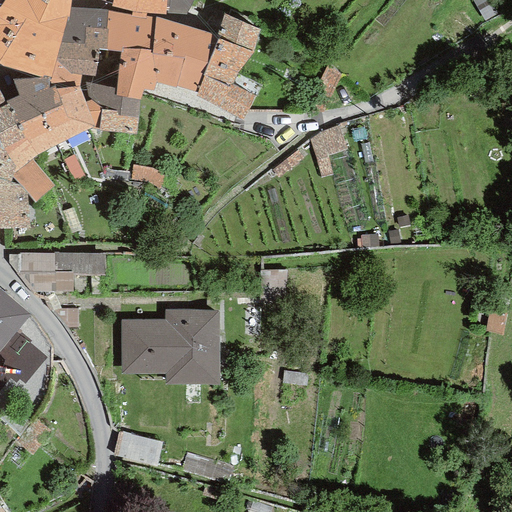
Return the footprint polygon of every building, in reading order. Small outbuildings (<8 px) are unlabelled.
[(0,0),(0,64),(36,76),(39,77),(48,78),(51,78),(51,75),(60,44),(68,16),(38,23),(25,0),(0,0)] [(25,0),(38,23),(68,16),(69,7),(70,0),(25,0)] [(112,0),(110,7),(132,12),(166,15),(165,0),(112,0)] [(165,0),(166,15),(186,15),(193,0),(165,0)] [(107,10),(69,7),(68,16),(60,44),(83,44),(83,48),(98,49),(106,51),(107,30),(105,30),(107,10)] [(107,10),(105,30),(107,30),(106,51),(120,53),(120,49),(152,50),(156,18),(130,15),(107,10)] [(223,15),(215,35),(218,37),(252,50),(260,29),(223,15)] [(215,35),(156,16),(156,18),(152,50),(152,54),(184,59),(176,86),(197,92),(204,75),(202,75),(217,39),(218,37),(215,35)] [(252,53),(217,39),(202,75),(204,75),(197,92),(195,97),(241,120),(255,96),(231,84),(235,74),(252,53)] [(51,78),(48,78),(48,88),(54,85),(56,89),(78,86),(80,79),(80,75),(94,77),(98,49),(83,48),(83,44),(60,44),(51,75),(51,78)] [(152,50),(120,49),(120,53),(115,85),(115,89),(115,96),(140,100),(142,90),(142,88),(153,91),(155,84),(175,88),(176,86),(184,59),(152,54),(152,50)] [(39,77),(12,79),(18,94),(4,101),(5,103),(37,155),(75,136),(56,89),(54,85),(48,88),(48,78),(39,77)] [(115,89),(86,83),(87,98),(91,100),(100,107),(98,130),(136,134),(140,100),(115,96),(115,89)] [(78,86),(56,89),(75,136),(90,127),(98,130),(100,107),(91,100),(85,102),(78,86)] [(37,155),(5,103),(0,106),(0,185),(10,185),(12,176),(31,160),(37,155)] [(72,155),(62,161),(75,181),(84,175),(72,155)] [(12,176),(19,185),(28,195),(33,203),(54,186),(31,160),(12,176)] [(152,169),(131,165),(130,181),(146,181),(158,188),(166,177),(152,169)] [(10,185),(0,185),(0,228),(28,228),(28,195),(19,185),(10,185)] [(0,351),(30,315),(0,290),(0,351)] [(122,321),(121,373),(166,373),(166,383),(217,383),(218,310),(165,310),(165,321),(122,321)] [(162,442),(118,432),(113,455),(122,458),(121,461),(156,469),(162,442)]
